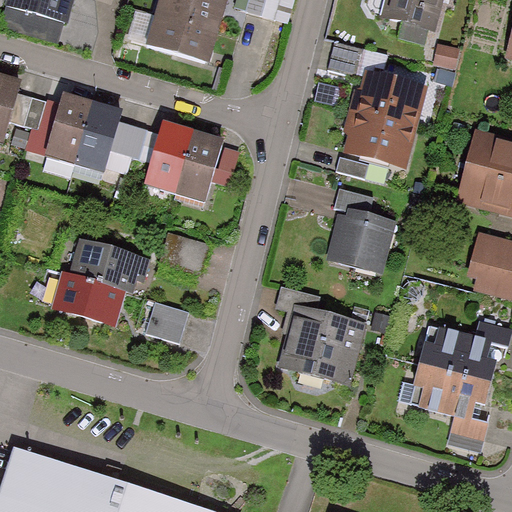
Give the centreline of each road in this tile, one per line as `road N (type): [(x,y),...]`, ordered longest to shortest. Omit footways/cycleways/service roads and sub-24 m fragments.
road 1 (residential): [(511,499),(212,411)]
road 2 (residential): [(212,411),(278,126)]
road 3 (residential): [(0,48),(278,126)]
road 4 (residential): [(212,411),(0,349)]
road 5 (residential): [(278,126),(310,0)]
